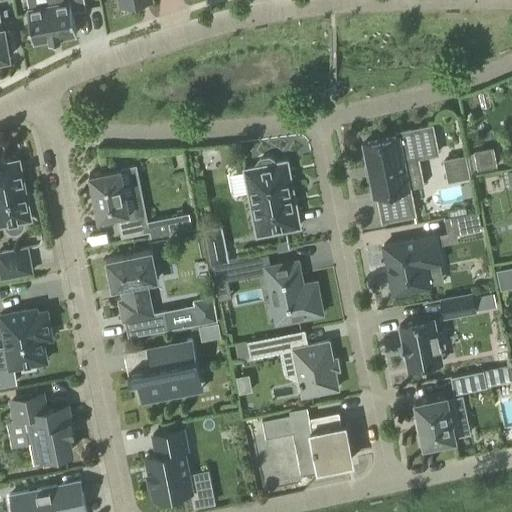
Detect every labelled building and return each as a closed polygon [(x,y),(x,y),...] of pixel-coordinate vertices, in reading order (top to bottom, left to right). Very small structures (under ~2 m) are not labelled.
[(27,9),(33,41),(76,33),(72,10),(86,8),(84,0),(56,0),(57,3),(27,9)] [(0,59),(10,57),(10,53),(14,53),(10,30),(6,31),(5,27),(3,27),(0,10),(0,59)] [(410,186),(424,184),(419,157),(438,153),(433,125),(398,132),(398,136),(364,142),(374,194),(378,193),(384,220),(415,214),(410,186)] [(9,161),(1,145),(0,145),(0,222),(1,222),(2,226),(3,230),(6,232),(10,233),(18,231),(21,229),(23,226),(23,222),(23,218),(30,217),(29,212),(30,208),(30,204),(30,200),(28,196),(25,193),(21,169),(12,171),(10,161),(9,161)] [(494,146),(475,150),(479,170),(498,166),(494,146)] [(449,179),(469,176),(465,156),(445,160),(449,179)] [(275,163),(274,160),(269,157),(260,159),(257,164),(258,167),(245,169),(258,234),(296,227),(293,212),(297,211),(287,161),(275,163)] [(131,218),(130,212),(121,167),(94,172),(90,173),(99,218),(118,215),(122,236),(146,232),(143,216),(131,218)] [(479,182),(482,197),(497,194),(494,179),(479,182)] [(479,210),(445,217),(448,231),(449,235),(457,234),(483,228),(479,210)] [(184,213),(148,220),(150,231),(151,231),(152,236),(187,229),(184,213)] [(212,264),(227,261),(220,226),(205,229),(212,264)] [(442,261),(438,245),(436,234),(384,244),(394,293),(411,289),(412,292),(426,289),(425,286),(430,285),(426,265),(442,261)] [(0,264),(2,277),(33,271),(28,247),(0,251),(0,264)] [(158,278),(152,249),(107,258),(109,268),(106,268),(108,278),(110,277),(112,287),(121,285),(123,298),(119,298),(123,320),(134,317),(137,334),(199,321),(195,304),(153,312),(147,280),(158,278)] [(227,261),(212,264),(215,282),(220,281),(254,274),(251,258),(251,257),(227,261)] [(299,283),(295,260),(265,266),(273,304),(282,303),(286,321),(324,313),(317,280),(299,283)] [(500,290),(511,288),(511,267),(498,270),(496,270),(500,290)] [(445,316),(475,310),(473,297),(472,292),(442,298),(445,316)] [(212,295),(195,298),(199,321),(217,317),(212,295)] [(38,311),(37,307),(1,314),(11,367),(22,365),(23,370),(36,367),(35,362),(47,360),(43,339),(52,337),(47,310),(38,311)] [(437,333),(434,318),(400,325),(404,340),(402,341),(404,353),(406,353),(409,368),(443,362),(440,347),(445,346),(442,332),(437,333)] [(204,326),(207,340),(221,337),(218,323),(204,326)] [(251,357),(286,350),(283,334),(248,341),(251,357)] [(196,357),(192,339),(158,346),(158,345),(148,347),(151,366),(129,370),(131,381),(138,380),(143,401),(186,392),(185,390),(182,371),(200,368),(198,357),(196,357)] [(303,394),(339,387),(329,340),(294,347),(303,394)] [(455,392),(487,386),(483,368),(452,375),(455,392)] [(44,410),(41,394),(13,400),(16,416),(26,414),(35,461),(55,457),(55,454),(70,451),(67,434),(71,433),(66,406),(44,410)] [(448,398),(447,395),(416,401),(419,416),(416,416),(416,415),(415,415),(418,432),(420,432),(422,430),(425,445),(430,444),(431,448),(452,444),(451,440),(456,439),(453,424),(468,421),(464,403),(459,404),(457,396),(448,398)] [(341,424),(339,412),(292,421),(291,413),(262,419),(265,436),(292,431),(293,434),(310,431),(318,469),(323,467),(347,463),(346,458),(352,457),(345,424),(341,424)] [(193,491),(185,450),(188,449),(184,428),(153,434),(157,454),(146,456),(149,471),(148,471),(150,482),(151,481),(155,498),(167,496),(168,501),(181,498),(180,493),(193,491)] [(84,511),(86,511),(88,511),(81,480),(10,494),(13,511),(84,511)]
